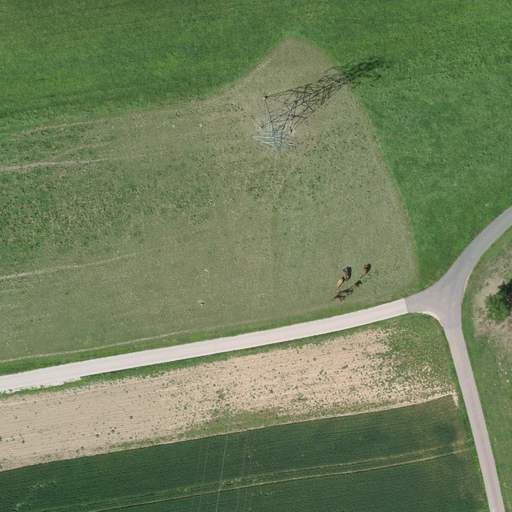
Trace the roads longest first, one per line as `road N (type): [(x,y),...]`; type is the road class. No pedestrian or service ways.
road 1 (track): [(442,298),(0,386)]
road 2 (track): [(442,298),(492,511)]
